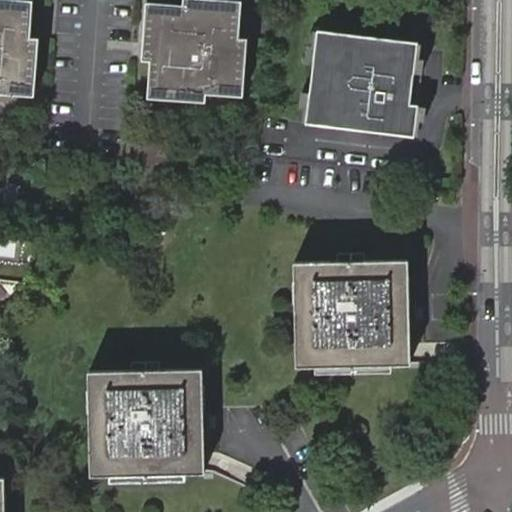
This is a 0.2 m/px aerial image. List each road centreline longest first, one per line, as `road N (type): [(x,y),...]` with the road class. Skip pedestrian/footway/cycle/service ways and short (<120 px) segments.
road 1 (tertiary): [(499,0),(502,470)]
road 2 (unknown): [(496,204),(264,195),(126,177)]
